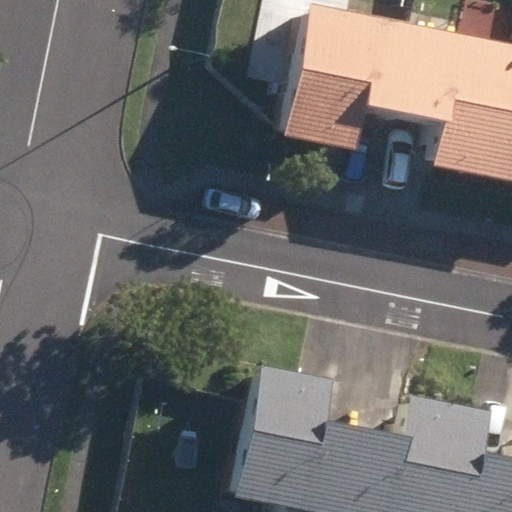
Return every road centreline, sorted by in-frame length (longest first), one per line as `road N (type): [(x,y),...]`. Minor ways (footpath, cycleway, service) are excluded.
road 1 (residential): [(511,315),(11,219)]
road 2 (residential): [(11,219),(56,0)]
